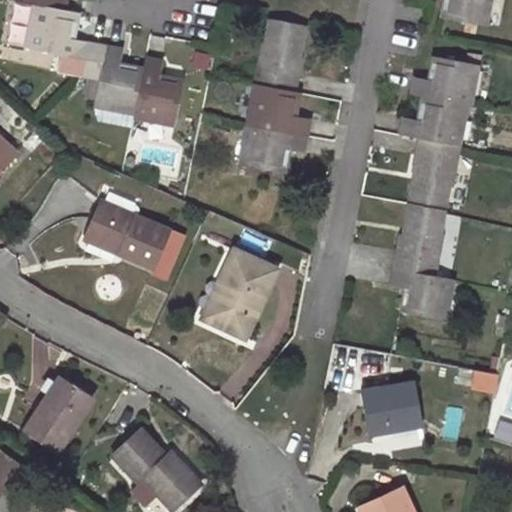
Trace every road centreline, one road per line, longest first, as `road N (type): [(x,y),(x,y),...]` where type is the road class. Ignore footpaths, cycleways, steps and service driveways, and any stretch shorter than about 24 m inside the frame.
road 1 (residential): [(0,283),(206,408),(277,485)]
road 2 (residential): [(314,324),(381,0)]
